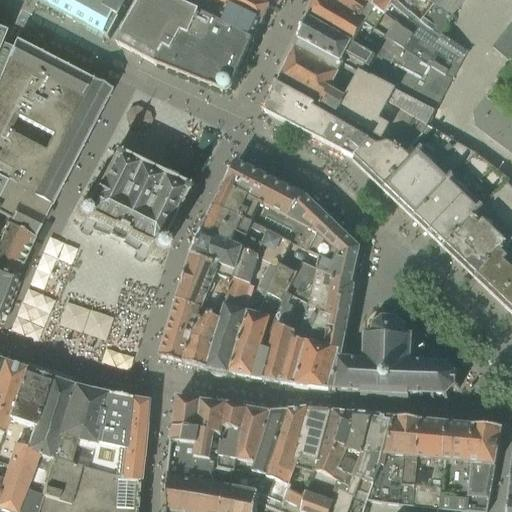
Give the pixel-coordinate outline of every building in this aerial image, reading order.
[(32,0),(100,37),(100,36),(110,41),(132,0),(32,0)] [(190,38),(201,16),(190,11),(172,0),(171,2),(167,0),(142,0),(118,46),(156,67),(165,51),(172,54),(183,35),(190,38)] [(263,25),(270,9),(253,0),(167,0),(171,2),(172,0),(190,11),(201,16),(211,21),(219,4),(263,25)] [(253,0),(270,9),(274,0),(253,0)] [(326,0),(317,0),(308,21),(329,33),(374,60),(374,59),(376,60),(365,79),(436,114),(453,82),(421,63),(384,40),(326,0)] [(400,30),(358,0),(326,0),(384,40),(421,63),(453,82),(460,68),(429,51),(416,43),(400,30)] [(410,16),(387,0),(358,0),(400,30),(410,16)] [(455,18),(454,17),(453,18),(439,10),(439,9),(424,0),(387,0),(410,16),(412,17),(440,39),(455,18)] [(454,17),(466,0),(424,0),(439,9),(439,10),(453,18),(454,17)] [(263,25),(219,4),(211,21),(254,43),(255,43),(263,25)] [(165,51),(156,67),(226,95),(232,92),(254,43),(211,21),(201,16),(190,38),(183,35),(172,54),(165,51)] [(410,16),(400,30),(416,43),(429,51),(460,68),(468,54),(440,39),(412,17),(410,16)] [(329,33),(308,21),(299,42),(327,59),(343,67),(360,76),(365,79),(376,60),(374,59),(374,60),(329,33)] [(511,24),(493,49),(511,65),(511,67),(505,77),(511,82),(511,24)] [(323,68),(327,59),(299,42),(295,51),(323,68)] [(0,184),(49,210),(110,93),(14,43),(11,50),(0,77),(0,184)] [(0,197),(44,221),(47,215),(49,210),(0,184),(0,77),(11,50),(6,48),(0,45),(0,197)] [(313,110),(371,144),(378,149),(390,146),(405,155),(424,136),(428,128),(429,126),(436,114),(365,79),(360,76),(343,67),(327,59),(323,68),(295,51),(289,64),(277,87),(315,108),(313,110)] [(344,154),(344,156),(355,162),(371,144),(313,110),(315,108),(277,87),(277,89),(274,99),(267,115),(344,154)] [(511,116),(510,115),(511,113),(487,99),(476,114),(477,128),(511,154),(511,116)] [(137,110),(131,111),(127,117),(129,124),(141,130),(147,128),(150,122),(148,115),(137,110)] [(439,134),(428,128),(424,136),(405,155),(390,146),(378,149),(371,144),(355,162),(353,164),(383,192),(439,134)] [(458,145),(439,134),(383,192),(399,207),(458,145)] [(414,222),(477,156),(458,145),(399,207),(414,222)] [(178,170),(179,169),(185,167),(191,156),(189,149),(183,146),(177,148),(171,160),(174,166),(173,168),(178,170)] [(147,251),(148,253),(150,257),(156,260),(163,258),(166,252),(163,245),(161,243),(180,204),(181,205),(185,198),(184,197),(187,191),(114,155),(85,209),(82,208),(77,211),(74,216),(76,221),(82,224),(87,222),(89,219),(143,245),(145,251),(147,251)] [(429,237),(494,169),(477,156),(414,222),(429,237)] [(260,204),(271,181),(237,163),(225,187),(260,204)] [(444,251),(510,181),(494,169),(429,237),(444,251)] [(289,219),(305,198),(271,181),(260,204),(289,219)] [(511,239),(511,182),(510,181),(444,251),(475,280),(511,239)] [(225,187),(214,209),(269,234),(291,245),(291,246),(309,254),(319,235),(289,219),(260,204),(225,187)] [(4,227),(33,241),(44,221),(0,197),(0,217),(8,221),(4,227)] [(309,254),(314,257),(322,260),(319,271),(352,287),(355,276),(361,251),(305,198),(289,219),(319,235),(309,254)] [(269,234),(214,209),(209,222),(262,247),(269,234)] [(0,275),(14,281),(33,241),(4,227),(8,221),(0,217),(0,275)] [(262,247),(209,222),(202,235),(242,253),(257,258),(262,247)] [(223,324),(208,372),(230,377),(249,315),(259,319),(270,296),(269,296),(281,268),(291,246),(291,245),(269,234),(262,247),(257,258),(242,253),(236,273),(233,284),(225,309),(227,310),(226,313),(223,324)] [(202,235),(192,256),(219,266),(216,277),(233,284),(236,273),(242,253),(202,235)] [(511,239),(475,280),(511,315),(511,239)] [(211,309),(226,313),(227,310),(225,309),(233,284),(216,277),(219,266),(192,256),(178,303),(209,315),(211,309)] [(319,271),(310,266),(308,271),(301,268),(297,276),(288,295),(310,306),(319,271)] [(297,276),(281,268),(269,296),(270,296),(259,319),(249,315),(230,377),(253,381),(261,351),(272,355),(281,326),(276,322),(283,308),(282,307),(288,295),(297,276)] [(322,351),(342,352),(343,353),(355,289),(354,289),(352,287),(319,271),(310,306),(310,307),(322,312),(321,314),(334,320),(322,351)] [(0,317),(14,281),(0,275),(0,317)] [(310,307),(310,306),(288,295),(282,307),(283,308),(276,322),(281,326),(272,355),(264,383),(282,386),(296,334),(310,307)] [(178,303),(172,324),(196,334),(204,324),(207,319),(209,315),(178,303)] [(130,370),(141,324),(61,306),(51,352),(130,370)] [(282,386),(295,388),(305,343),(321,314),(322,312),(310,307),(296,334),(282,386)] [(161,360),(185,366),(208,372),(223,324),(226,313),(211,309),(209,315),(207,319),(204,324),(196,334),(172,324),(161,360)] [(295,388),(312,390),(322,351),(334,320),(321,314),(305,343),(295,388)] [(334,394),(337,394),(337,393),(361,394),(361,397),(410,400),(411,397),(421,397),(421,401),(424,401),(424,397),(432,398),(432,402),(435,402),(435,398),(445,398),(446,402),(449,401),(448,397),(455,390),(459,391),(460,389),(457,387),(457,376),(461,375),(460,372),(456,373),(452,368),(448,367),(450,362),(448,360),(446,364),(437,364),(437,360),(434,360),(434,364),(426,363),(426,359),(423,359),(423,363),(412,363),(414,335),(406,335),(406,329),(408,329),(408,326),(407,325),(405,326),(398,320),(399,318),(397,317),(395,317),(395,318),(385,318),(385,316),(382,316),(380,317),(382,319),(374,324),(373,323),(371,324),(370,333),(364,333),(363,356),(343,355),(340,360),(330,392),(334,392),(334,394)] [(253,381),(264,383),(272,355),(261,351),(253,381)] [(342,352),(322,351),(312,390),(330,392),(340,360),(343,355),(343,353),(342,352)] [(0,437),(1,438),(25,373),(0,363),(0,437)] [(0,467),(7,470),(13,450),(14,448),(23,451),(49,381),(25,373),(1,438),(0,440),(0,467)] [(7,470),(0,490),(0,511),(37,511),(50,475),(49,463),(50,461),(72,389),(49,381),(23,451),(14,448),(13,450),(7,470)] [(89,394),(72,389),(50,461),(71,467),(76,444),(75,444),(89,394)] [(89,394),(75,444),(76,444),(71,467),(120,479),(120,481),(137,485),(141,447),(144,410),(145,405),(129,402),(89,394)] [(203,404),(184,401),(178,400),(177,404),(174,429),(200,433),(203,404)] [(220,460),(223,442),(223,440),(214,440),(210,440),(210,436),(214,405),(203,404),(200,433),(174,429),(172,445),(199,448),(198,460),(220,463),(220,460)] [(224,426),(229,408),(214,405),(210,436),(210,440),(214,440),(223,440),(223,442),(232,444),(234,429),(224,426)] [(229,407),(229,408),(224,426),(234,429),(232,444),(223,442),(220,460),(220,463),(218,471),(223,472),(235,475),(243,447),(238,445),(247,411),(229,407)] [(258,468),(271,416),(247,411),(238,445),(243,447),(235,475),(245,477),(255,479),(256,476),(256,475),(258,468)] [(293,464),(307,412),(290,414),(265,499),(273,500),(285,507),(290,495),(292,491),(290,490),(297,465),(293,464)] [(322,456),(333,414),(307,412),(293,464),(297,465),(290,490),(292,491),(290,495),(309,503),(311,496),(312,493),(317,477),(322,456)] [(290,414),(271,416),(258,468),(256,475),(256,476),(255,479),(251,496),(265,499),(290,414)] [(311,496),(337,506),(340,496),(342,492),(350,495),(358,464),(349,461),(352,454),(344,451),(355,416),(333,414),(322,456),(317,477),(312,493),(311,496)] [(361,456),(372,418),(355,416),(344,451),(352,454),(349,461),(358,464),(361,456)] [(340,496),(337,506),(334,511),(365,511),(368,503),(380,468),(384,469),(396,421),(372,418),(361,456),(358,464),(350,495),(342,492),(340,496)] [(414,509),(422,423),(421,422),(421,423),(399,421),(399,420),(396,420),(396,421),(384,469),(380,468),(368,503),(385,506),(414,509)] [(440,511),(448,425),(446,425),(446,426),(424,424),(424,423),(422,423),(414,509),(440,511)] [(446,511),(467,511),(475,428),(473,427),(473,428),(449,426),(449,425),(448,425),(440,511),(446,511)] [(467,511),(488,511),(503,430),(500,430),(500,431),(476,429),(476,428),(475,428),(467,511)] [(172,445),(170,467),(169,479),(251,496),(255,479),(245,477),(235,475),(223,472),(218,471),(220,463),(198,460),(199,448),(172,445)] [(136,511),(137,485),(120,481),(120,479),(71,467),(50,461),(49,463),(50,475),(37,511),(136,511)] [(169,479),(168,496),(224,506),(225,499),(260,505),(276,511),(334,511),(337,506),(311,496),(309,503),(290,495),(285,507),(273,500),(265,499),(251,496),(169,479)] [(224,506),(168,496),(167,511),(257,511),(260,505),(225,499),(224,506)]
